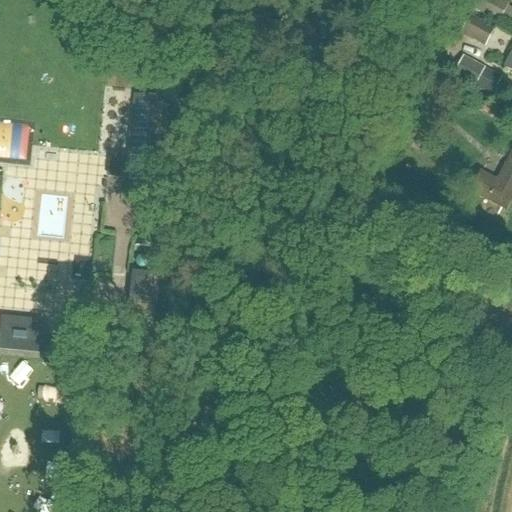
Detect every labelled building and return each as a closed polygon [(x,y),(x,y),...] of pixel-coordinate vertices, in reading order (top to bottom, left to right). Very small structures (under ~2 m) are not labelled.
[(509,5),(499,0),(479,0),(474,11),(499,25),(509,5)] [(495,31),(470,17),(460,36),(485,49),(495,31)] [(485,71),(464,59),(453,76),(474,89),(476,85),(495,96),(501,85),(483,74),(485,71)] [(150,168),(164,169),(171,101),(152,99),(136,97),(130,159),(129,175),(149,177),(150,168)] [(34,181),(44,181),(45,147),(35,147),(34,181)] [(511,201),(511,155),(498,182),(481,173),(471,193),(507,212),(511,201)] [(154,277),(133,275),(131,303),(151,305),(154,277)] [(0,349),(74,357),(79,308),(72,307),(69,331),(65,331),(64,344),(31,341),(33,322),(13,320),(11,339),(0,337),(0,349)]
